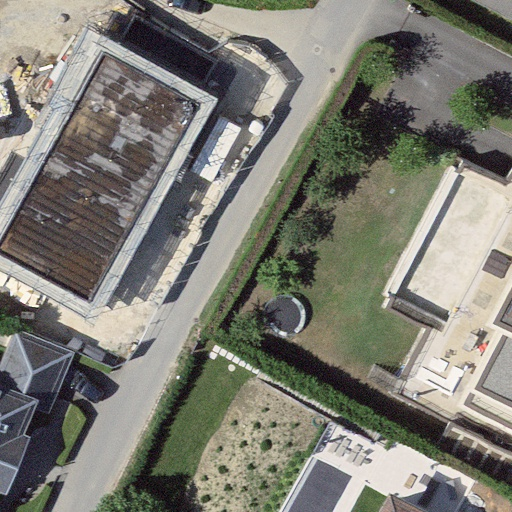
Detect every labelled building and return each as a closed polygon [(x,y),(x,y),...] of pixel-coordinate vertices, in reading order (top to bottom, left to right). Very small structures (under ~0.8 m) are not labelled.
[(511,0),(477,0),(511,17),(511,0)] [(201,105),(104,54),(0,246),(0,256),(92,306),(201,105)] [(461,162),(388,303),(428,324),(393,392),(451,422),(436,451),(511,490),(511,175),(506,186),(461,162)] [(0,497),(38,405),(53,412),(69,374),(79,350),(19,325),(13,340),(0,371),(0,497)] [(431,511),(394,491),(382,511),(431,511)]
